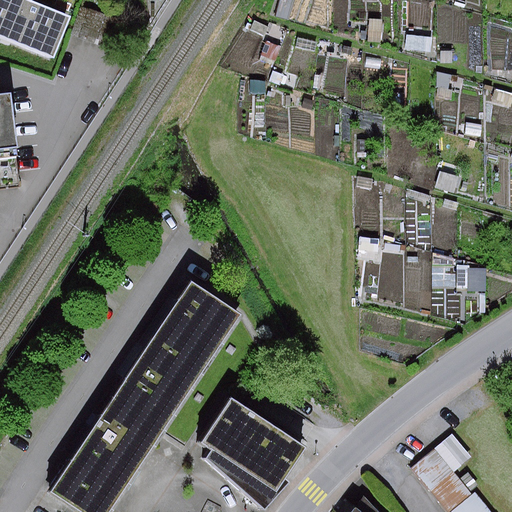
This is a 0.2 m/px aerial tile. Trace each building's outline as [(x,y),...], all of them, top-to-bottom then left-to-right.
[(0,0),(0,38),(55,60),(73,17),(30,0),(0,0)] [(123,22),(81,7),(71,35),(113,50),(123,22)] [(12,95),(0,95),(0,158),(17,157),(17,149),(18,149),(12,95)] [(188,286),(49,494),(75,511),(108,511),(237,319),(188,286)] [(306,450),(231,395),(193,447),(202,454),(196,463),(261,511),(273,494),(306,450)] [(418,470),(455,511),(483,511),(445,469),(460,456),(448,443),(418,470)]
